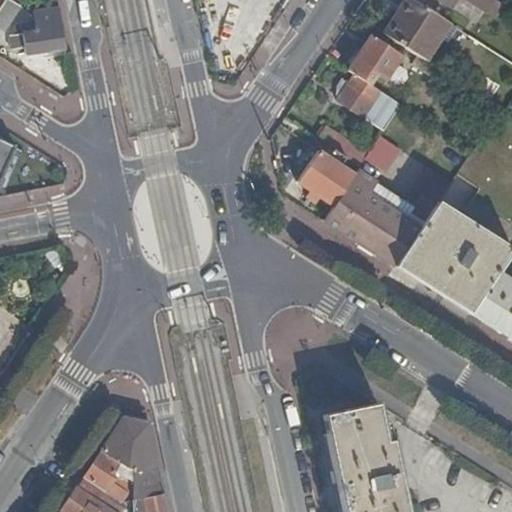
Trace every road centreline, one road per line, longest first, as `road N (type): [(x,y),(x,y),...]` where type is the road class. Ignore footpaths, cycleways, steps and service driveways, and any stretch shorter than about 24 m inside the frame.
road 1 (unclassified): [(239,272),(272,267),(331,297),(511,411)]
road 2 (unclassified): [(291,511),(239,272)]
road 3 (unclassified): [(0,491),(131,296)]
road 4 (unclassified): [(131,296),(184,511)]
road 5 (residential): [(214,159),(333,0)]
road 6 (residential): [(74,0),(109,175)]
road 7 (residential): [(214,159),(177,0)]
road 8 (residential): [(109,175),(86,149),(0,95)]
